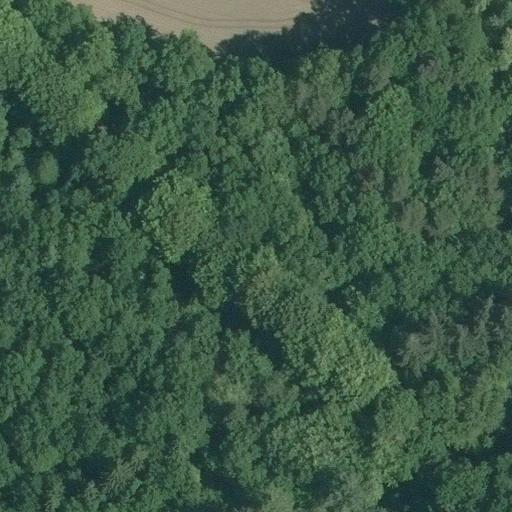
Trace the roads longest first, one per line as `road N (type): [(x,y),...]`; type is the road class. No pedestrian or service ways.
road 1 (track): [(0,48),(409,423)]
road 2 (tertiary): [(196,511),(409,423)]
road 3 (unclassified): [(506,511),(409,423)]
